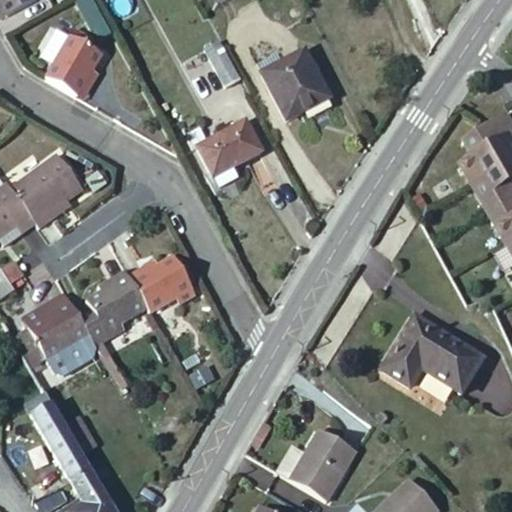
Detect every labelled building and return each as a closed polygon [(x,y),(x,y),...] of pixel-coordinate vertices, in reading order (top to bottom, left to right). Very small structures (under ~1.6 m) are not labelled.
[(0,0),(0,13),(3,20),(32,4),(29,0),(0,0)] [(85,0),(75,0),(74,1),(95,39),(104,35),(85,0)] [(71,100),(82,81),(97,57),(66,39),(40,82),(49,87),(71,100)] [(221,89),(238,79),(218,44),(202,53),(221,89)] [(323,94),(301,53),(258,77),(282,123),(301,113),(298,109),(323,94)] [(71,100),(77,103),(88,84),(82,81),(71,100)] [(456,165),(467,184),(511,158),(511,146),(506,136),(510,134),(501,118),(461,140),(471,157),(456,165)] [(256,156),(240,124),(193,151),(216,192),(234,182),(228,172),(256,156)] [(511,158),(467,184),(485,215),(511,198),(511,184),(511,183),(511,181),(511,158)] [(32,228),(35,232),(49,223),(44,216),(63,203),(77,194),(53,160),(6,193),(32,228)] [(6,193),(3,188),(0,190),(0,241),(13,233),(17,238),(32,228),(6,193)] [(511,198),(485,215),(502,245),(511,239),(511,198)] [(67,210),(63,203),(44,216),(49,223),(67,210)] [(13,233),(0,241),(0,249),(17,238),(13,233)] [(511,239),(502,245),(511,263),(511,239)] [(142,308),(145,313),(163,302),(186,290),(168,259),(155,267),(151,261),(141,266),(145,272),(127,282),(142,308)] [(10,287),(25,279),(15,261),(0,270),(10,287)] [(123,277),(127,282),(145,272),(141,266),(123,277)] [(0,302),(14,292),(10,287),(0,270),(0,268),(0,302)] [(123,277),(120,271),(101,282),(104,288),(123,277)] [(72,314),(90,346),(101,340),(97,333),(122,319),(142,308),(127,282),(123,277),(104,288),(80,302),(83,307),(72,314)] [(186,290),(163,302),(167,308),(189,295),(186,290)] [(46,315),(65,304),(62,298),(43,310),(46,315)] [(88,356),(90,346),(72,314),(65,304),(46,315),(43,310),(34,314),(38,320),(8,337),(26,368),(40,359),(47,372),(57,374),(88,356)] [(34,314),(5,332),(8,337),(38,320),(34,314)] [(97,333),(101,340),(125,326),(122,319),(97,333)] [(410,320),(377,371),(404,388),(417,371),(455,394),(475,363),(410,320)] [(21,405),(29,418),(66,484),(87,472),(77,454),(58,423),(41,394),(29,401),(21,405)] [(75,412),(58,423),(77,454),(94,443),(75,412)] [(301,459),(286,483),(323,507),(355,458),(317,434),(301,459)] [(274,475),(286,483),(301,459),(289,451),(274,475)] [(77,502),(98,490),(87,472),(66,484),(65,485),(72,495),(77,502)] [(372,511),(434,511),(406,482),(372,511)] [(45,496),(48,501),(52,506),(63,499),(57,489),(55,490),(45,496)] [(83,511),(104,500),(98,490),(77,502),(81,509),(83,511)] [(32,504),(38,511),(42,511),(52,506),(48,501),(45,496),(32,504)] [(110,511),(106,503),(104,500),(83,511),(110,511)] [(77,502),(60,511),(75,511),(81,509),(77,502)]
